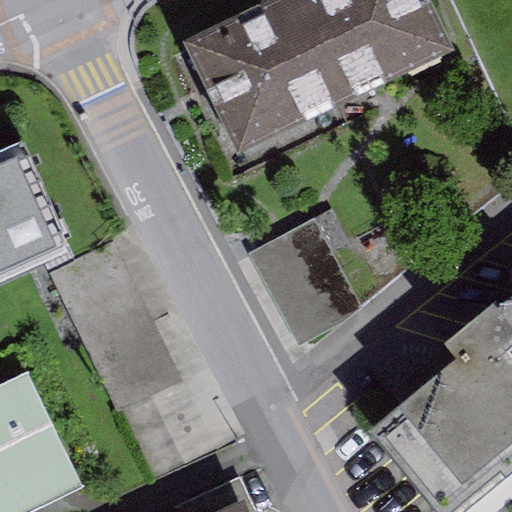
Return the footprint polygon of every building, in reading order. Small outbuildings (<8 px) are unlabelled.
[(421,0),(298,0),(182,56),(237,170),(453,66),(421,0)] [(0,299),(65,270),(10,149),(0,153),(0,299)] [(322,228),(256,260),(297,344),(363,311),(322,228)] [(381,444),(438,511),(467,511),(511,475),(511,307),(454,356),(468,372),(381,444)] [(26,379),(0,391),(0,511),(42,511),(82,493),(26,379)]
